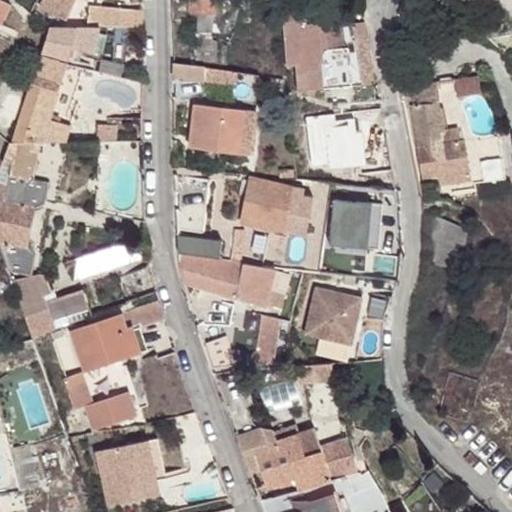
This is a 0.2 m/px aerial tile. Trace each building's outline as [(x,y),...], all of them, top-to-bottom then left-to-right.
[(64,0),(39,0),(36,8),(56,17),(64,0)] [(188,0),(187,13),(198,13),(197,36),(199,36),(199,44),(195,46),(196,64),(219,68),(220,49),(215,47),(215,43),(215,36),(236,37),(238,25),(254,26),(256,5),(218,0),(188,0)] [(84,8),(84,24),(100,24),(143,25),(143,10),(84,8)] [(299,14),(283,15),(286,69),(295,68),(297,94),(368,90),(364,26),(352,27),(299,17),(299,14)] [(84,24),(48,24),(38,54),(71,58),(75,45),(93,52),(100,24),(84,24)] [(41,60),(13,137),(45,138),(57,138),(64,119),(79,69),(41,60)] [(173,63),(172,82),(205,86),(207,71),(193,69),(193,65),(173,63)] [(454,78),(458,94),(479,90),(476,74),(454,78)] [(439,175),(470,169),(472,177),(473,180),(507,173),(499,133),(460,140),(458,128),(443,130),(434,81),(408,86),(412,104),(409,105),(423,179),(439,175)] [(235,155),(235,152),(244,153),(247,153),(251,108),(238,106),(238,109),(195,103),(192,136),(189,150),(217,152),(217,156),(235,155)] [(2,110),(0,120),(9,124),(12,114),(2,110)] [(83,120),(64,119),(57,138),(82,139),(83,120)] [(13,137),(10,138),(9,141),(3,159),(11,159),(12,154),(31,153),(32,150),(44,150),(45,138),(13,137)] [(472,177),(470,169),(439,175),(441,183),(472,177)] [(8,183),(0,182),(0,238),(4,239),(32,246),(39,207),(46,208),(48,204),(52,183),(11,174),(8,183)] [(241,223),(306,237),(317,191),(251,177),(241,223)] [(368,202),(328,198),(324,243),(363,247),(368,202)] [(378,203),(368,202),(363,247),(373,248),(378,203)] [(451,261),(457,228),(429,212),(423,256),(451,261)] [(177,235),(179,252),(209,253),(211,237),(177,235)] [(39,252),(32,246),(4,239),(15,272),(35,274),(39,252)] [(136,257),(132,239),(73,252),(77,271),(136,257)] [(179,252),(179,255),(176,263),(182,282),(282,306),(285,293),(272,288),(277,268),(247,264),(179,252)] [(118,275),(125,300),(157,289),(148,263),(118,275)] [(313,288),(303,335),(338,342),(341,330),(353,332),(360,298),(313,288)] [(45,289),(18,296),(32,335),(58,326),(45,289)] [(159,298),(71,329),(84,369),(142,349),(134,327),(165,317),(159,298)] [(281,320),(263,317),(255,365),(267,364),(269,354),(275,355),(281,320)] [(341,330),(338,342),(350,345),(353,332),(341,330)] [(211,362),(215,374),(226,373),(240,372),(238,369),(232,369),(221,342),(205,349),(211,362)] [(93,399),(84,369),(65,376),(76,408),(86,406),(92,426),(138,411),(131,387),(93,399)] [(226,373),(215,374),(226,406),(251,398),(241,372),(240,372),(226,373)] [(257,455),(279,448),(277,438),(274,427),(261,425),(237,433),(251,472),(261,469),(257,455)] [(300,489),(334,478),(318,425),(277,438),(279,448),(287,446),(297,477),(300,489)] [(156,437),(95,451),(108,505),(159,493),(156,478),(166,476),(156,437)] [(287,446),(279,448),(257,455),(261,469),(267,486),(297,477),(287,446)] [(37,486),(20,490),(25,508),(40,506),(37,486)] [(0,511),(5,511),(25,508),(20,490),(0,494),(0,511)] [(340,511),(333,495),(299,508),(300,511),(340,511)]
